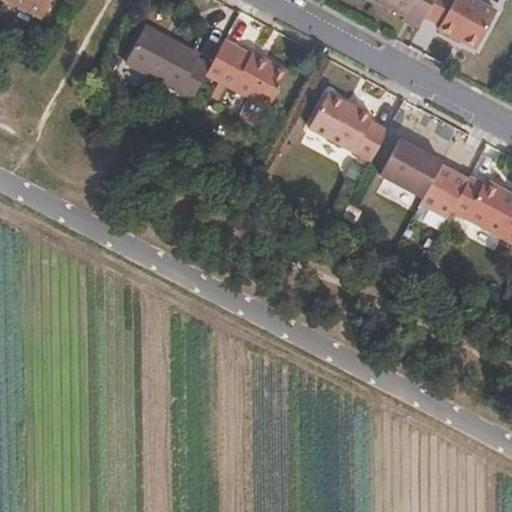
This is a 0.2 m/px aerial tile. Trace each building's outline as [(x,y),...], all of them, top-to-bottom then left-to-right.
[(53,0),(11,0),(44,17),(53,0)] [(426,17),(434,0),(378,0),(422,24),(426,17)] [(477,49),(498,12),(476,0),(434,0),(426,17),(441,24),(439,28),(477,49)] [(208,74),(212,65),(200,58),(201,55),(147,25),(127,62),(194,99),(208,74)] [(269,109),(290,70),(266,56),(264,59),(227,38),(212,65),(208,74),(269,109)] [(390,130),(371,120),(374,115),(330,92),(311,127),(373,161),(390,130)] [(470,179),(442,164),(444,161),(402,138),(382,173),(424,197),(422,202),(449,218),(453,209),(470,179)] [(511,192),(487,179),(485,183),(471,176),(470,179),(453,209),(511,240),(511,192)]
